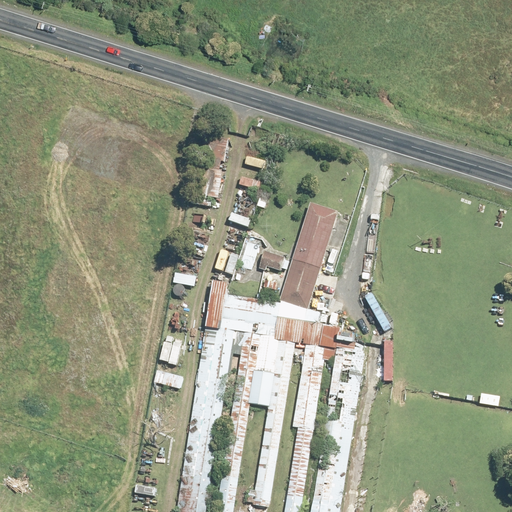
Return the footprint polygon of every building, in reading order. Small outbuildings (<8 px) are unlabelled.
[(204,136),(202,170),(219,172),(220,162),(229,162),(231,138),(204,136)] [(249,165),(268,169),(270,162),(250,158),(249,165)] [(225,202),(227,172),(219,172),(202,170),(196,170),(193,204),(214,206),(214,201),(225,202)] [(243,186),(262,191),(264,182),(245,176),(243,186)] [(217,281),(210,332),(180,511),(208,511),(235,355),(244,358),(218,511),(237,511),(252,405),(270,409),(258,507),(272,509),(298,344),(309,347),(296,428),(301,428),(287,511),(305,511),(327,359),(337,363),(315,511),(344,511),(367,352),(355,347),(358,334),(307,322),(341,213),(317,205),(283,307),(227,297),(230,282),(217,281)] [(285,271),(289,258),(267,251),(262,268),(268,270),(270,266),(285,271)] [(55,270),(71,276),(74,266),(58,261),(55,270)] [(176,285),(198,288),(199,278),(177,275),(176,285)] [(169,362),(172,336),(164,335),(160,361),(169,362)] [(184,340),(177,338),(172,364),(179,365),(184,340)] [(117,367),(124,347),(115,344),(108,364),(117,367)] [(139,374),(145,354),(137,352),(131,371),(139,374)] [(157,384),(184,390),(186,378),(159,372),(157,384)] [(79,419),(82,392),(65,391),(62,417),(79,419)]
